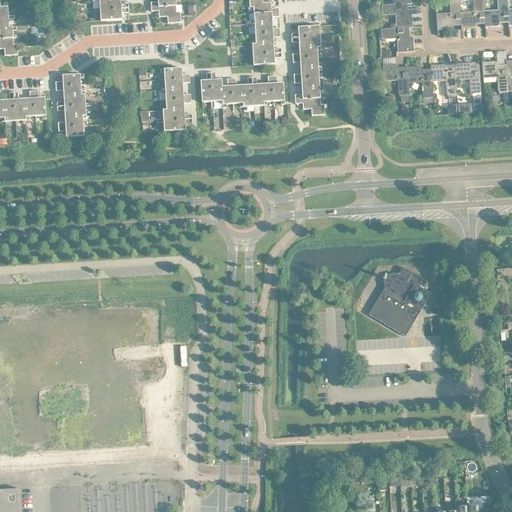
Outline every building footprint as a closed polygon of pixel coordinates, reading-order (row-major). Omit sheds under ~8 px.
[(95,9),(95,10),(130,8),(130,3),(122,4),(122,0),(100,0),(101,8),(95,9)] [(255,7),(255,13),(280,12),(280,7),(273,8),(272,2),(264,2),(263,0),(250,0),(251,7),(255,7)] [(462,13),(461,1),(461,0),(436,0),(438,29),(453,28),(453,25),(462,24),(462,13)] [(474,0),(476,12),(462,13),(462,24),(462,28),(477,27),(477,23),(486,23),(485,11),(486,11),(484,0),(474,0)] [(498,0),(500,10),(486,11),(485,11),(486,23),(486,26),(501,25),(501,22),(510,21),(509,10),(510,10),(508,0),(498,0)] [(397,14),(398,28),(409,28),(413,28),(412,15),(420,14),(420,9),(408,10),(408,4),(396,4),(383,5),(384,15),(397,14)] [(177,5),(152,6),(152,11),(160,11),(160,17),(168,16),(169,23),(182,22),(181,12),(178,12),(177,5)] [(0,17),(16,17),(16,15),(9,16),(9,6),(2,7),(0,7),(0,17)] [(130,8),(95,10),(95,11),(101,11),(102,20),(123,19),(123,13),(130,12),(130,8)] [(252,21),(252,24),(274,22),(273,17),(281,16),(280,12),(255,13),(256,20),(252,21)] [(0,27),(10,27),(10,18),(16,18),(16,17),(0,17),(0,27)] [(35,21),(29,21),(29,25),(32,25),(39,25),(39,17),(35,17),(35,21)] [(256,27),(256,34),(282,32),(281,28),(274,28),(274,22),(252,24),(252,27),(256,27)] [(39,25),(32,25),(33,36),(45,35),(44,30),(40,31),(39,25)] [(292,33),(293,38),(318,36),(317,29),(321,29),(321,25),(299,27),(300,33),(292,33)] [(0,38),(14,37),(14,30),(18,30),(17,26),(10,27),(0,27),(0,38)] [(398,28),(382,29),(382,39),(398,38),(399,52),(414,51),(414,36),(410,36),(409,28),(398,28)] [(253,41),(253,44),(275,43),(275,37),(282,37),(282,32),(256,34),(257,41),(253,41)] [(300,42),(301,48),(322,46),(322,43),(318,43),(318,36),(293,38),(293,42),(300,42)] [(14,37),(0,38),(0,48),(6,48),(6,55),(19,54),(19,47),(18,44),(15,44),(14,37)] [(257,47),(258,54),(283,53),(283,48),(275,49),(275,43),(253,44),(254,47),(257,47)] [(294,54),(294,58),(319,57),(319,50),(322,50),(322,46),(301,48),(301,53),(294,54)] [(283,53),(258,54),(258,61),(255,61),(255,65),(276,64),(276,57),(283,57),(283,53)] [(302,62),(302,68),(323,67),(323,63),(320,64),(319,57),(294,58),(294,63),(302,62)] [(507,65),(498,65),(498,62),(483,63),(484,78),(499,77),(500,93),(510,92),(509,76),(508,76),(507,65)] [(456,64),(456,68),(457,80),(471,79),(472,95),(474,95),(482,94),(480,66),(471,67),(471,63),(456,64)] [(409,83),(408,67),(399,68),(399,64),(384,65),(385,81),(399,80),(400,96),(402,96),(403,102),(411,101),(409,83)] [(432,66),(432,69),(433,81),(447,80),(448,96),(458,96),(457,80),(456,68),(447,68),(447,65),(432,66)] [(423,66),(408,67),(409,83),(423,82),(424,98),(434,97),(433,81),(432,69),(423,70),(423,66)] [(295,74),(295,79),(320,77),(320,70),(324,70),(323,67),(302,68),(302,74),(295,74)] [(165,72),(166,79),(191,78),(191,73),(183,74),(183,68),(161,69),(162,73),(165,72)] [(213,107),(214,107),(212,72),(208,73),(208,80),(202,80),(203,102),(212,101),(213,107)] [(215,101),(224,101),(223,86),(224,86),(223,79),(217,79),(217,72),(212,72),(214,107),(215,107),(215,101)] [(57,82),(57,86),(82,85),(82,78),(85,78),(85,74),(63,75),(64,81),(57,82)] [(270,83),(264,84),(265,105),(268,105),(268,101),(275,101),(273,76),(269,76),(270,83)] [(278,76),(273,76),(275,101),(282,101),(282,104),(286,104),(285,82),(278,83),(278,76)] [(249,85),(243,85),(245,107),(248,106),(248,103),(255,102),(253,77),(248,77),(249,85)] [(258,77),(253,77),(255,102),(261,102),(262,105),(265,105),(264,84),(258,84),(258,77)] [(303,83),(303,88),(325,87),(324,84),(321,84),(320,77),(295,79),(296,83),(303,83)] [(162,86),(163,90),(184,88),(184,83),(191,82),(191,78),(166,79),(166,86),(162,86)] [(224,101),(224,108),(228,108),(227,104),(234,104),(233,78),(228,79),(229,86),(224,86),(223,86),(224,101)] [(237,78),(233,78),(234,104),(241,103),(241,107),(245,107),(243,85),(238,85),(237,78)] [(64,90),(65,96),(86,95),(86,91),(82,92),(82,85),(57,86),(57,90),(64,90)] [(296,95),(297,99),(322,97),(321,91),(325,90),(325,87),(303,88),(304,94),(296,95)] [(166,93),(167,100),(192,98),(192,94),(185,94),(184,88),(163,90),(163,93),(166,93)] [(40,90),(35,91),(37,116),(44,115),(44,119),(48,119),(46,97),(40,98),(40,90)] [(31,98),(25,98),(27,120),(30,120),(30,116),(37,116),(35,91),(31,91),(31,98)] [(11,99),(5,100),(6,121),(10,121),(10,118),(16,117),(15,92),(10,92),(11,99)] [(19,92),(15,92),(16,117),(23,117),(23,120),(27,120),(25,98),(20,99),(19,92)] [(475,104),(459,105),(460,114),(483,112),(482,94),(474,95),(475,104)] [(58,102),(58,106),(93,104),(93,103),(87,103),(86,95),(65,96),(65,102),(58,102)] [(501,96),(486,97),(486,105),(501,104),(501,96)] [(322,97),(297,99),(297,103),(304,103),(304,109),(313,109),(313,115),(326,114),(326,108),(326,104),(322,104),(322,97)] [(164,107),(164,110),(185,109),(185,103),(192,103),(192,98),(167,100),(167,106),(164,107)] [(65,110),(66,116),(87,115),(87,106),(93,106),(93,104),(58,106),(58,111),(65,110)] [(158,119),(158,120),(193,119),(193,114),(186,114),(185,109),(164,110),(164,119),(158,119)] [(150,111),(142,112),(143,122),(150,121),(150,111)] [(59,122),(59,127),(84,125),(84,118),(88,118),(87,115),(66,116),(66,122),(59,122)] [(193,119),(158,120),(158,122),(164,122),(165,131),(187,130),(186,123),(193,123),(193,119)] [(84,125),(59,127),(59,131),(67,131),(67,137),(89,136),(88,132),(85,132),(84,125)] [(382,295),(370,314),(407,336),(422,310),(425,305),(426,306),(429,305),(431,303),(430,300),(429,299),(432,294),(424,289),(429,282),(404,267),(399,274),(397,273),(389,275),(384,281),(387,289),(390,291),(388,293),(382,295)] [(0,511),(23,511),(22,489),(0,490),(0,511)]
